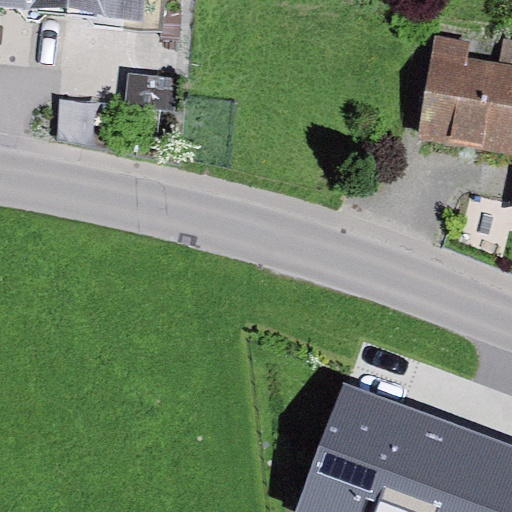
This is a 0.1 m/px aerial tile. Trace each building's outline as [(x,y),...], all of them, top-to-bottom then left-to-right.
[(0,0),(0,11),(70,19),(71,0),(0,0)] [(145,0),(71,0),(70,19),(143,25),(145,0)] [(435,40),(418,145),(511,160),(511,157),(511,69),(467,62),(470,45),(435,40)] [(511,41),(505,40),(500,63),(511,65),(511,41)] [(175,80),(128,76),(126,103),(172,107),(175,80)] [(511,511),(511,444),(344,384),(298,511),(511,511)]
